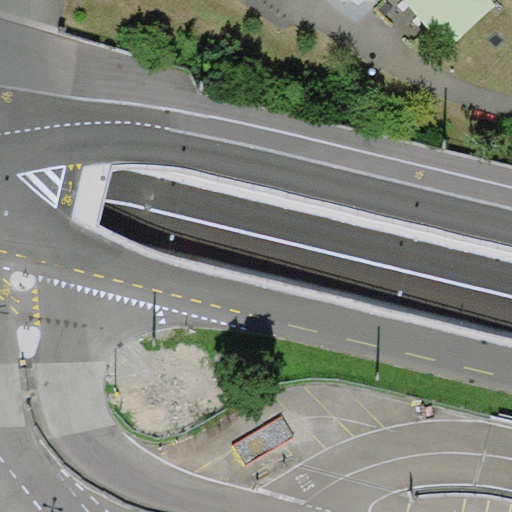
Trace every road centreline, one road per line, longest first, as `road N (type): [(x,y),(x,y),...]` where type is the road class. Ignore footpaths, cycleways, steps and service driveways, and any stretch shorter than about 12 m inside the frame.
road 1 (tertiary): [(511,220),(143,130),(51,140),(0,177)]
road 2 (tertiary): [(0,220),(265,306),(511,367)]
road 3 (primary): [(0,175),(511,296)]
